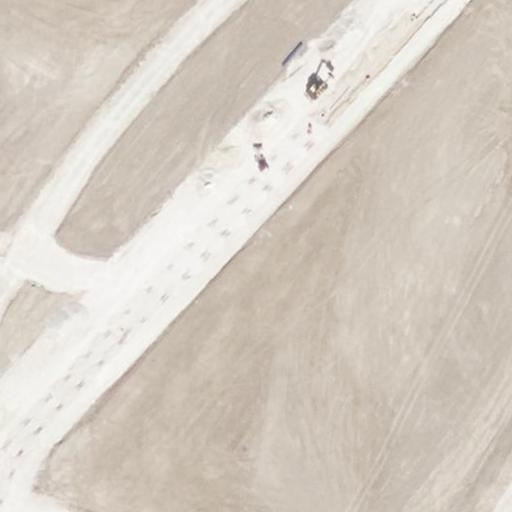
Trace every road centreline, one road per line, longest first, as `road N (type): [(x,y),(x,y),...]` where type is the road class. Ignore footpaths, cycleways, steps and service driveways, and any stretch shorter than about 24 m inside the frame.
road 1 (unclassified): [(0,501),(35,418),(187,230),(411,0)]
road 2 (unclassified): [(218,0),(66,184),(0,287)]
